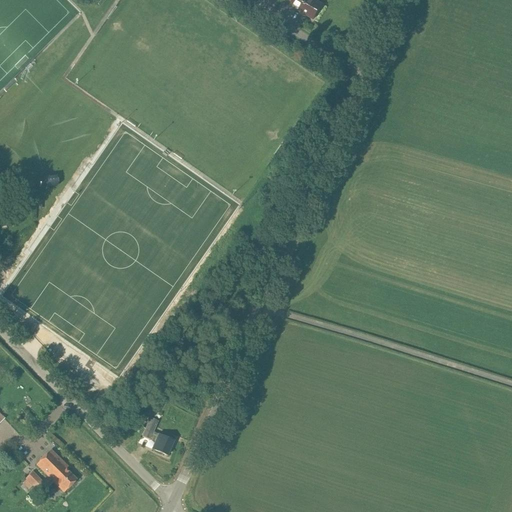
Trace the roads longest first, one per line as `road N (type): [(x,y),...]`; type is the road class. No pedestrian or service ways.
road 1 (unclassified): [(172,503),(364,61)]
road 2 (residential): [(172,503),(0,328)]
road 3 (unclassified): [(364,61),(260,0)]
